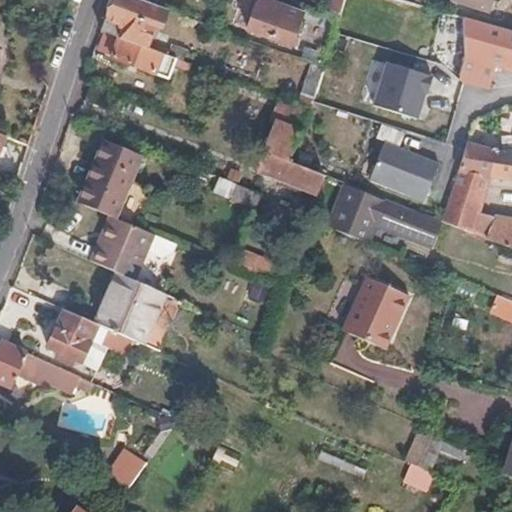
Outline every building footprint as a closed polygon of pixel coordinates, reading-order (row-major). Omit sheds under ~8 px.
[(113,0),(100,32),(119,40),(149,51),(154,39),(156,40),(167,11),(138,0),(113,0)] [(294,13),(297,3),(289,0),(259,0),(249,29),(293,45),(304,16),(294,13)] [(486,11),(490,0),(452,0),(452,1),(486,11)] [(490,91),(497,68),(511,72),(511,35),(463,23),(465,62),(460,82),(490,91)] [(166,81),(175,61),(149,51),(119,40),(111,58),(166,81)] [(311,112),(313,105),(324,70),(312,66),(300,108),(311,112)] [(421,94),(428,96),(433,79),(386,66),(374,110),(418,122),(422,103),(418,103),(421,94)] [(113,96),(90,87),(85,100),(107,110),(113,96)] [(319,193),(324,180),(325,178),(294,167),(289,164),(301,137),(278,128),(262,170),(319,193)] [(468,145),(466,152),(454,190),(482,199),(487,180),(511,186),(511,139),(504,140),(505,154),(468,145)] [(114,219),(140,157),(106,141),(80,204),(114,219)] [(371,184),(427,202),(439,164),(384,145),(371,184)] [(256,209),(261,195),(218,178),(213,192),(256,209)] [(407,218),(410,212),(348,189),(331,229),(369,245),(377,226),(432,250),(439,233),(407,218)] [(482,199),(454,190),(443,225),(488,241),(494,224),(477,219),(482,199)] [(97,263),(117,273),(142,284),(160,239),(113,220),(97,263)] [(511,223),(495,221),(494,224),(488,241),(511,250),(511,223)] [(140,346),(162,293),(142,284),(117,273),(94,326),(130,342),(139,346),(140,346)] [(387,351),(411,298),(369,279),(345,332),(387,351)] [(124,358),(130,342),(94,326),(63,312),(46,350),(59,355),(56,361),(71,366),(73,362),(82,365),(91,344),(124,358)] [(31,372),(37,359),(3,343),(0,348),(0,384),(11,390),(20,366),(31,372)] [(419,468),(436,434),(422,428),(408,464),(419,468)] [(436,434),(419,468),(431,474),(446,438),(436,434)]
